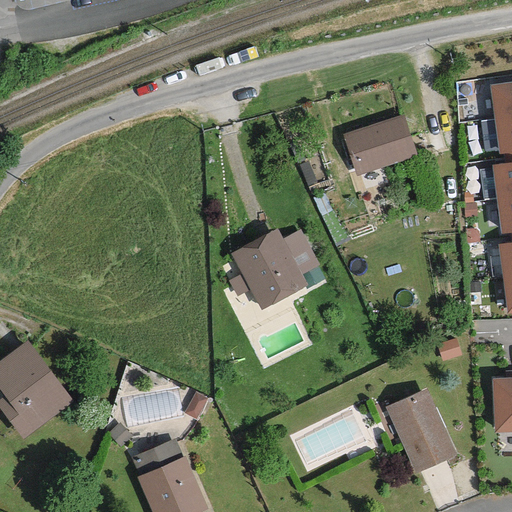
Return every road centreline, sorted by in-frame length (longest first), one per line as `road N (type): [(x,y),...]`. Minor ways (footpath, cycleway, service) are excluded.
road 1 (residential): [(0,185),(39,151),(110,116),(347,52),(511,19)]
road 2 (residential): [(0,33),(100,20),(163,0)]
